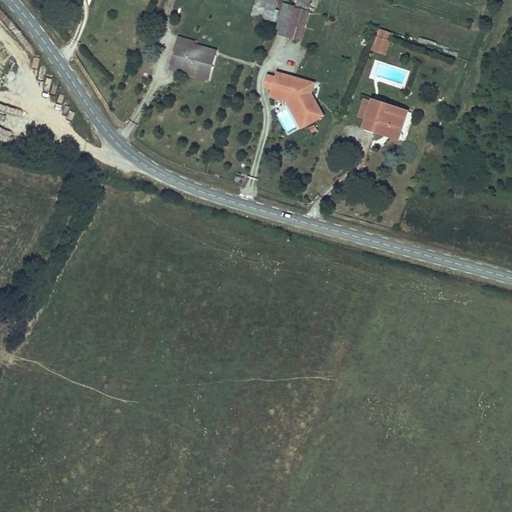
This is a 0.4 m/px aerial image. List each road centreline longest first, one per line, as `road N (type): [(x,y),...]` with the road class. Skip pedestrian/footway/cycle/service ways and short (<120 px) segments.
road 1 (tertiary): [(10,0),(122,147),(175,182),(511,278)]
road 2 (unknown): [(122,147),(159,74),(169,0)]
road 3 (track): [(0,164),(55,169),(111,158),(122,147)]
